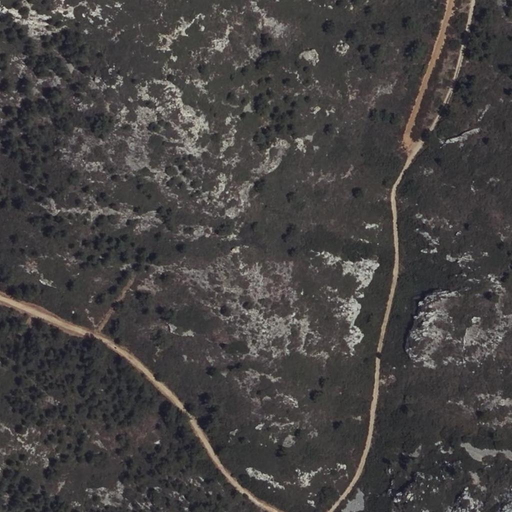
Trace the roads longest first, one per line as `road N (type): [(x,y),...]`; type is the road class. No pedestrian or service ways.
road 1 (track): [(329,511),(362,466),(390,292),(394,190),(485,0)]
road 2 (track): [(0,295),(115,343),(172,395),(240,491),(277,511)]
